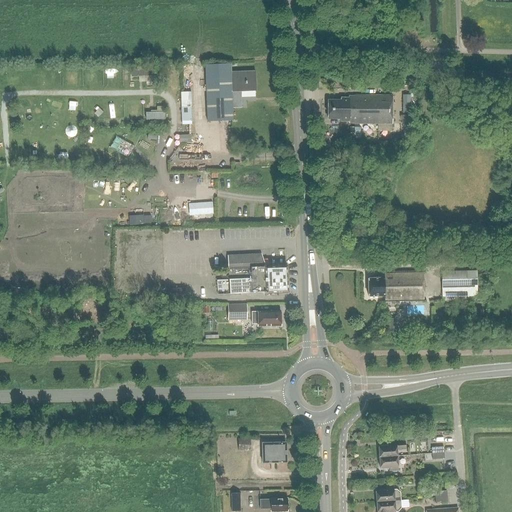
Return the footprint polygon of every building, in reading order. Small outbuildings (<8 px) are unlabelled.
[(230,64),(205,65),(205,79),(207,120),(207,122),(219,122),(230,121),(232,121),(232,107),(241,107),(241,91),(255,91),(255,70),(230,71),(230,64)] [(181,93),(182,121),(191,121),(191,106),(186,106),(186,93),(181,93)] [(328,101),(328,110),(328,119),(341,119),(341,122),(349,122),(349,124),(354,124),(391,124),(391,96),(354,96),(354,97),(348,97),(348,98),(340,98),(340,101),(328,101)] [(228,280),(217,280),(217,290),(229,290),(229,294),(264,293),(288,292),(287,266),(265,267),(261,254),(227,256),(228,280)] [(467,271),(441,271),(441,288),(467,288),(467,271)] [(383,296),(383,302),(423,301),(422,272),(379,273),(380,278),(368,279),(368,296),(383,296)] [(176,287),(167,288),(167,299),(177,299),(176,287)] [(186,287),(176,287),(177,299),(186,299),(186,287)] [(247,305),(227,305),(228,320),(247,320),(247,305)] [(257,312),(251,312),(252,324),(258,324),(258,326),(280,326),(280,311),(257,312)] [(238,439),(238,451),(250,451),(250,439),(238,439)] [(263,462),(286,462),(286,442),(262,443),(263,462)] [(378,446),(379,457),(397,456),(396,450),(406,450),(405,442),(387,443),(387,446),(378,446)] [(397,470),(397,456),(379,457),(380,468),(389,468),(389,471),(397,470)] [(377,502),(400,500),(399,493),(396,490),(394,490),(393,487),(384,487),(384,490),(376,491),(377,502)] [(240,493),(232,493),(232,511),(240,511),(240,493)] [(271,511),(273,511),(272,511),(279,511),(288,511),(288,500),(259,501),(259,510),(271,510),(271,511)] [(400,500),(377,502),(377,511),(395,511),(397,511),(400,508),(400,500)]
